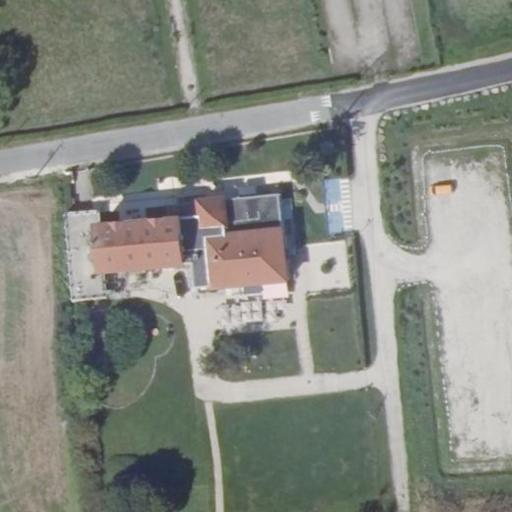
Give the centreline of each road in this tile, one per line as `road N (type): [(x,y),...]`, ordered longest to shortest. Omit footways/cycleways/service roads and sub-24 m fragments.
road 1 (unclassified): [(0,164),(511,70)]
road 2 (track): [(361,101),(392,511)]
